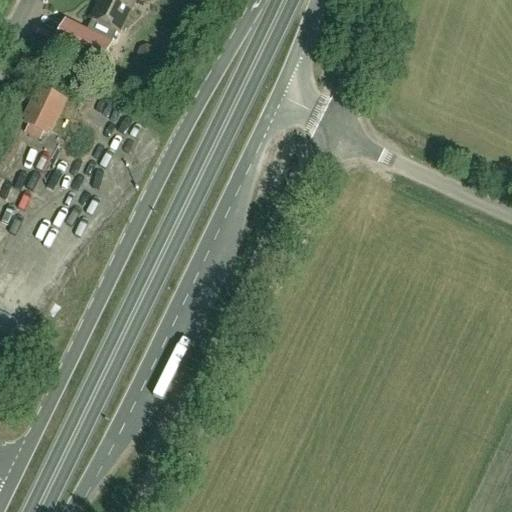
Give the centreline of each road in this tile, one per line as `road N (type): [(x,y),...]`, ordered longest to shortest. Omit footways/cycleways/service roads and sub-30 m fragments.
road 1 (primary): [(39,511),(286,0)]
road 2 (primary): [(285,0),(192,138),(120,286),(83,331),(1,485)]
road 3 (primary): [(58,511),(117,431),(278,104)]
road 4 (unclassified): [(150,511),(335,131)]
road 5 (unclassified): [(511,215),(335,131)]
road 6 (unclassified): [(335,131),(378,0)]
